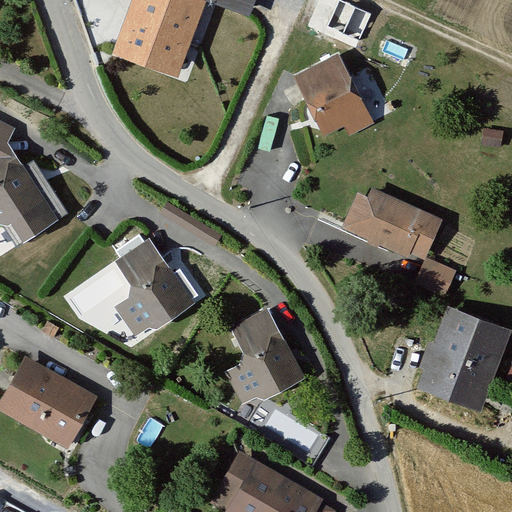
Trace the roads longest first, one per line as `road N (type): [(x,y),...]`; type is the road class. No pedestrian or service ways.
road 1 (unclassified): [(392,511),(344,353),(306,283),(262,238),(148,169),(112,134),(83,88),(53,0)]
road 2 (track): [(372,0),(511,63)]
